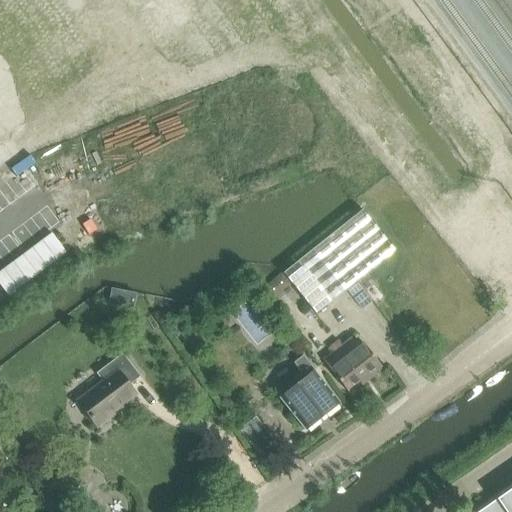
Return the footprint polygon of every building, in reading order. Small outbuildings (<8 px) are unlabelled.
[(360,210),(282,272),(315,314),(394,252),(360,210)] [(282,275),(263,290),(272,300),(290,285),(282,275)] [(371,303),(359,287),(349,294),(362,310),(371,303)] [(226,313),(220,318),(229,331),(230,330),(236,325),(226,313)] [(362,386),(369,380),(383,369),(363,344),(358,347),(351,339),(342,347),(337,342),(329,349),(333,354),(323,361),(347,391),(359,382),(362,386)] [(103,382),(77,402),(97,428),(115,415),(113,413),(136,396),(128,386),(139,377),(122,355),(97,374),(103,382)] [(301,373),(278,392),(282,398),(281,399),(305,430),(321,418),(324,415),(339,404),(314,373),(315,372),(303,356),(293,363),(301,373)] [(255,417),(239,431),(246,440),(263,426),(255,417)] [(71,484),(70,490),(74,495),(80,496),(85,493),(86,486),(82,481),(76,480),(71,484)] [(511,511),(511,489),(478,511),(511,511)] [(28,496),(26,501),(36,504),(38,498),(28,496)]
